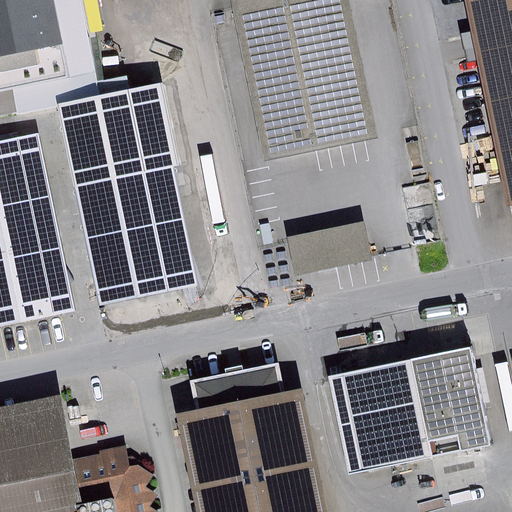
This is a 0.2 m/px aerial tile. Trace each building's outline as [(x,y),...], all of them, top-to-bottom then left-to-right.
[(0,0),(0,90),(73,76),(66,46),(75,44),(65,0),(0,0)] [(228,0),(231,13),(291,0),(228,0)] [(346,0),(291,0),(231,13),(263,161),(376,137),(346,0)] [(511,0),(466,0),(508,205),(511,203),(511,0)] [(0,325),(77,310),(41,137),(0,145),(0,325)] [(178,167),(83,187),(108,304),(202,284),(178,167)] [(369,258),(362,222),(285,238),(293,274),(336,265),(369,258)] [(494,446),(474,348),(331,378),(352,476),(494,446)] [(201,511),(332,511),(308,390),(285,394),(279,366),(197,383),(203,411),(182,415),(201,511)] [(0,511),(88,511),(79,462),(65,400),(0,412),(0,511)] [(105,457),(79,462),(88,511),(160,511),(155,508),(160,494),(151,488),(157,476),(143,465),(133,468),(127,448),(106,452),(105,457)]
